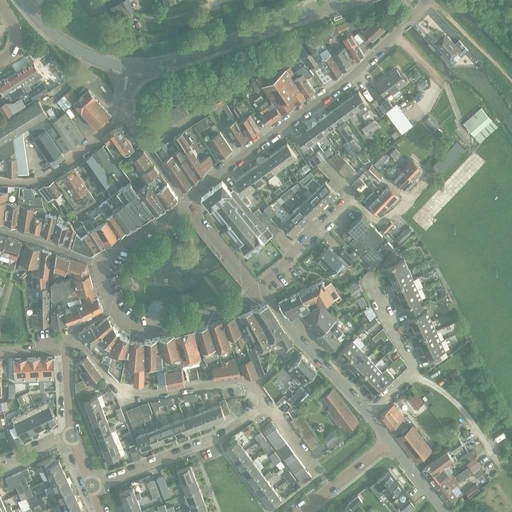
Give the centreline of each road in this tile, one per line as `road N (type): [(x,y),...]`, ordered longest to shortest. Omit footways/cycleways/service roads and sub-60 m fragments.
road 1 (residential): [(188,201),(344,82),(428,0)]
road 2 (residential): [(71,331),(129,396),(250,380),(268,405)]
road 3 (secondary): [(129,68),(179,60),(335,3)]
road 4 (residential): [(91,486),(217,440),(268,405)]
road 5 (residential): [(260,289),(351,198),(325,165)]
road 6 (residential): [(368,413),(415,373),(372,279)]
road 7 (residential): [(368,413),(260,289)]
road 8 (residential): [(260,289),(233,307),(156,328),(135,328),(114,308)]
road 9 (residential): [(114,308),(102,266),(114,249),(188,201)]
road 10 (residential): [(0,180),(53,173),(126,110)]
road 11 (track): [(511,484),(461,407),(415,373)]
road 12 (secondary): [(129,68),(77,51),(21,0)]
